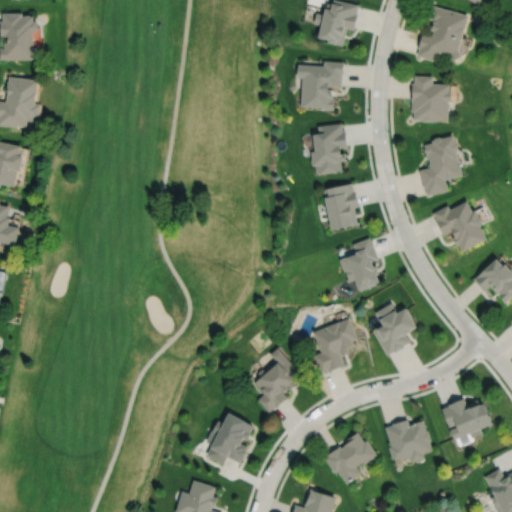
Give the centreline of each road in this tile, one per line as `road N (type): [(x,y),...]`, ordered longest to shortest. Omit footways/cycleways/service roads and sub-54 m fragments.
road 1 (track): [(187,0),(158,210),(161,247),(185,292),(186,315),(135,382),(89,511)]
road 2 (residential): [(395,0),(378,77),(387,186),(424,271),(511,375)]
road 3 (residential): [(478,338),(426,377),(361,393),(313,420),(281,455),(258,511)]
